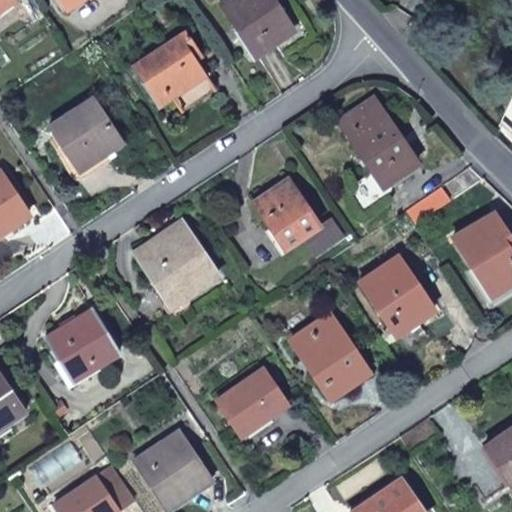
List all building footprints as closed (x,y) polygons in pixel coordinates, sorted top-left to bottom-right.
[(0,0),(0,10),(15,0),(14,0),(0,0)] [(71,0),(62,0),(69,10),(75,6),(71,0)] [(296,31),(275,0),(229,0),(225,3),(259,56),(296,31)] [(206,57),(188,31),(133,67),(161,108),(174,99),(184,113),(219,90),(199,61),(206,57)] [(125,144),(96,98),(51,126),(81,172),(125,144)] [(420,164),(376,99),(341,123),(384,187),(420,164)] [(0,236),(31,216),(2,172),(0,173),(0,236)] [(304,237),(321,226),(291,181),(256,204),(287,249),(304,237)] [(451,202),(442,188),(407,211),(416,225),(451,202)] [(511,239),(495,213),(455,238),(492,296),(511,283),(511,239)] [(334,218),(321,226),(304,237),(318,257),(347,237),(334,218)] [(221,276),(187,226),(142,256),(177,306),(221,276)] [(397,336),(399,335),(418,323),(436,311),(426,294),(430,292),(405,254),(361,283),(397,336)] [(47,339),(70,377),(94,363),(97,369),(122,354),(95,309),(47,339)] [(369,374),(331,316),(293,341),(332,399),(369,374)] [(418,323),(399,335),(408,348),(426,336),(418,323)] [(94,363),(70,377),(73,383),(97,369),(94,363)] [(13,385),(1,367),(0,367),(0,423),(7,419),(10,424),(28,413),(10,386),(13,385)] [(289,406),(265,371),(221,402),(244,437),(289,406)] [(63,403),(53,409),(59,418),(69,411),(63,403)] [(429,417),(401,437),(411,453),(440,434),(429,417)] [(0,430),(10,424),(7,419),(0,423),(0,430)] [(180,457),(192,449),(180,430),(168,438),(180,457)] [(511,430),(487,447),(511,483),(511,430)] [(214,482),(192,449),(180,457),(168,438),(136,460),(170,511),(214,482)] [(114,467),(98,478),(57,505),(61,511),(117,511),(136,500),(114,467)] [(421,511),(401,483),(355,511),(421,511)]
